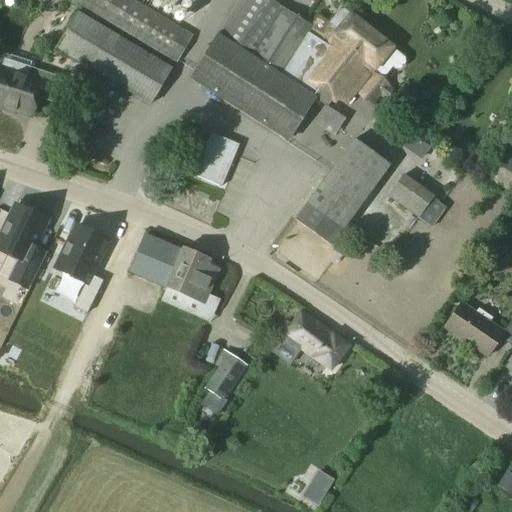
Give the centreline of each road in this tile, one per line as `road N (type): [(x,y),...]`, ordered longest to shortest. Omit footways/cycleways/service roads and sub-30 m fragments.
road 1 (unclassified): [(511,437),(415,376),(352,324),(216,244),(0,164)]
road 2 (unknown): [(164,83),(277,149),(283,176),(242,258)]
road 3 (unknown): [(100,198),(164,83)]
